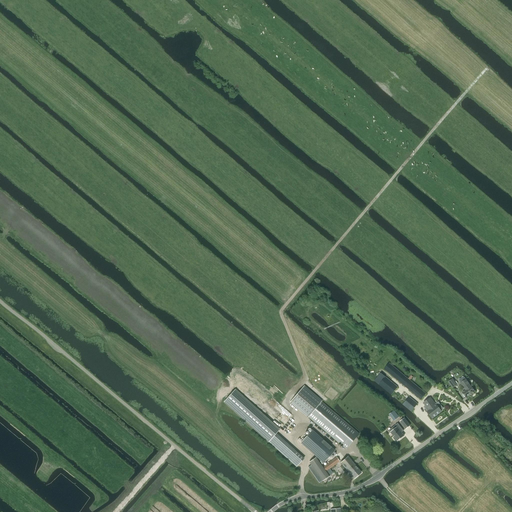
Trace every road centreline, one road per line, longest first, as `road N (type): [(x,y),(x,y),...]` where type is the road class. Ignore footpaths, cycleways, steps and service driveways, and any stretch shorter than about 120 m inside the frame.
road 1 (track): [(0,39),(297,292),(485,69)]
road 2 (tertiary): [(270,511),(365,484),(511,384)]
road 3 (track): [(285,404),(306,379),(280,311),(297,292)]
